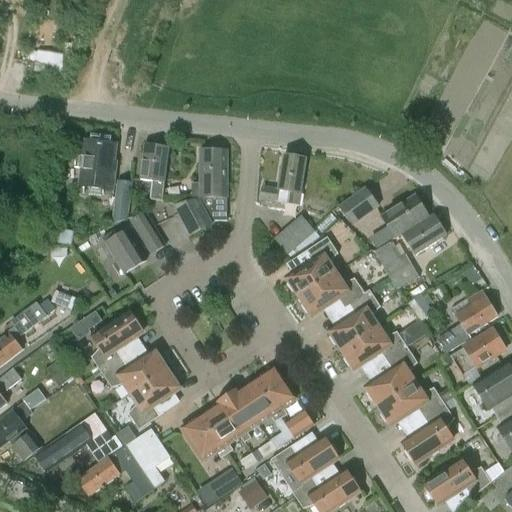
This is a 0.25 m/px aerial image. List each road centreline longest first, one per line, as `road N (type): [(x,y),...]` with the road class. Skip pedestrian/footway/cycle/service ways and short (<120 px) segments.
road 1 (residential): [(511,303),(456,207),(418,173),(378,153),(249,130)]
road 2 (residential): [(286,332),(205,383),(154,302),(235,251)]
road 3 (residential): [(0,105),(249,130)]
road 4 (residential): [(286,332),(417,511)]
road 5 (residential): [(235,251),(249,130)]
